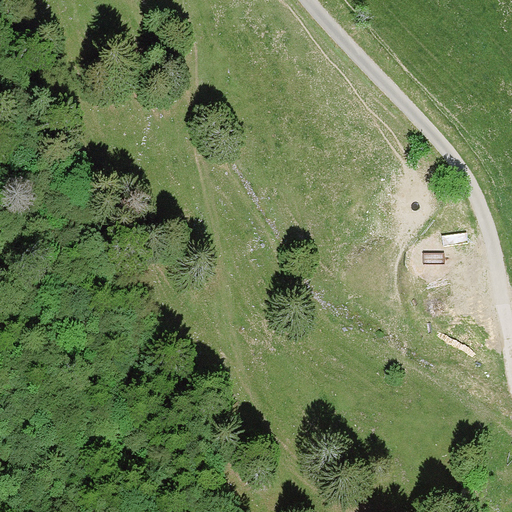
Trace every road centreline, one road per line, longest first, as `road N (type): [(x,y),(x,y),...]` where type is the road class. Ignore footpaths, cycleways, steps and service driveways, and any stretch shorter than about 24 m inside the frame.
road 1 (track): [(189,0),(189,99),(228,332),(240,378),(303,511)]
road 2 (track): [(511,419),(361,344),(323,315),(189,99)]
road 3 (track): [(308,0),(471,186),(511,340)]
